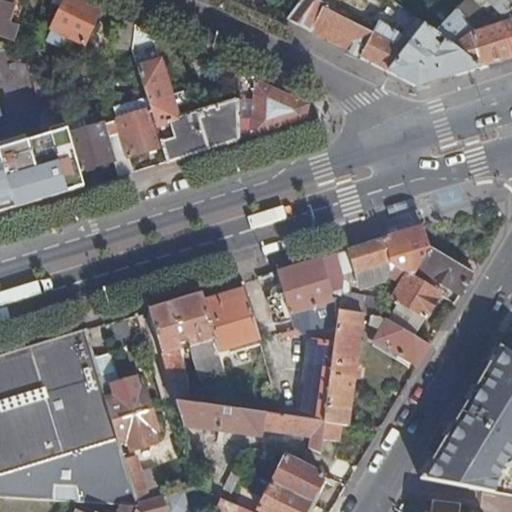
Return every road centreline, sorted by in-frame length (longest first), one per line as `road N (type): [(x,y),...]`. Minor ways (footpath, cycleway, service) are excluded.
road 1 (primary): [(0,306),(410,182)]
road 2 (primary): [(394,141),(0,261)]
road 3 (tertiary): [(365,511),(511,257)]
road 4 (tertiary): [(158,0),(346,89),(394,141)]
road 5 (unknown): [(377,492),(511,508)]
road 6 (primary): [(511,106),(394,141)]
